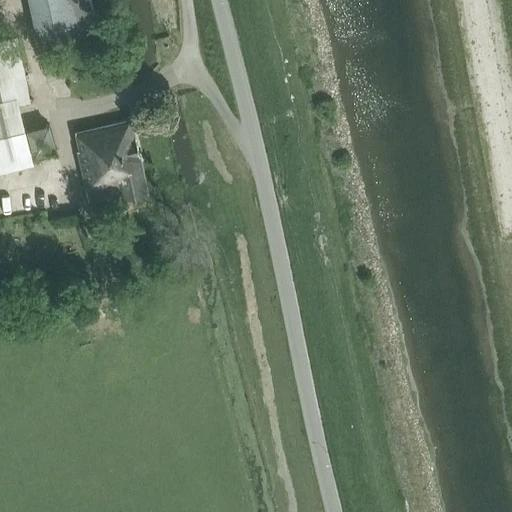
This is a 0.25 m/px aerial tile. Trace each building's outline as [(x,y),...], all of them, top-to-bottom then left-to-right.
[(88,0),(28,0),(37,39),(93,21),(88,0)] [(30,93),(19,34),(0,38),(0,98),(19,93),(30,93)] [(50,74),(60,71),(52,41),(41,44),(50,74)] [(108,58),(97,61),(100,73),(111,70),(108,58)] [(19,93),(0,98),(0,168),(37,158),(29,130),(19,93)] [(148,193),(131,117),(76,129),(80,151),(78,151),(88,197),(98,204),(148,193)] [(37,158),(60,150),(52,124),(29,130),(37,158)]
